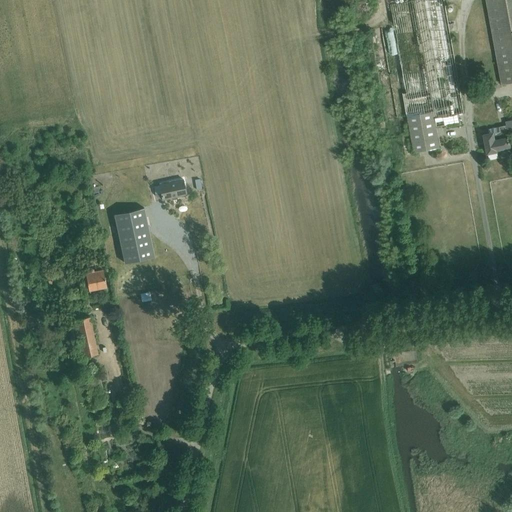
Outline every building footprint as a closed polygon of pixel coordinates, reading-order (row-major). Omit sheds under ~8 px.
[(460,123),(458,113),(464,112),(444,0),(413,0),(391,4),(407,93),(404,94),(415,152),(439,148),(436,127),(460,123)] [(511,0),(486,0),(502,84),(511,82),(511,0)] [(488,129),(489,134),(484,135),(488,160),(497,158),(496,149),(510,147),(508,140),(509,140),(506,126),(488,129)] [(186,195),(183,179),(159,184),(159,185),(153,186),(155,194),(156,196),(158,197),(160,198),(162,199),(163,200),(186,195)] [(146,211),(116,218),(127,266),(156,260),(146,211)] [(58,267),(64,288),(65,292),(71,290),(65,266),(58,267)] [(88,285),(89,291),(107,288),(103,270),(85,273),(86,275),(82,276),(84,286),(88,285)] [(142,291),(144,300),(154,299),(152,289),(142,291)] [(66,294),(67,300),(86,296),(84,290),(66,294)] [(76,320),(83,357),(97,354),(89,317),(76,320)] [(88,372),(92,393),(103,391),(98,370),(88,372)]
